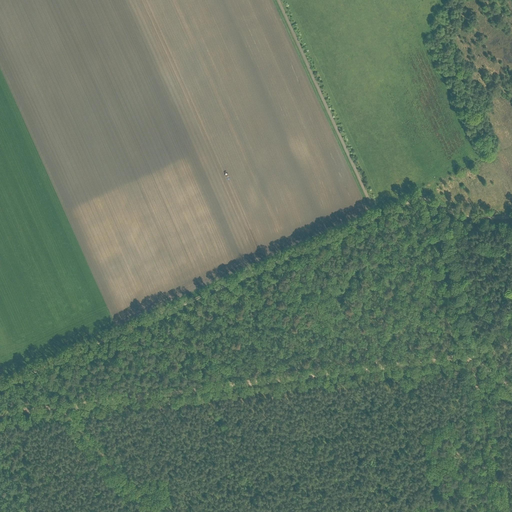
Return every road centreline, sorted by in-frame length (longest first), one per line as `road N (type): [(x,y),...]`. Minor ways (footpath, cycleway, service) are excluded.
road 1 (track): [(0,386),(415,198),(466,216),(511,215)]
road 2 (track): [(0,413),(455,357),(471,359),(511,389)]
